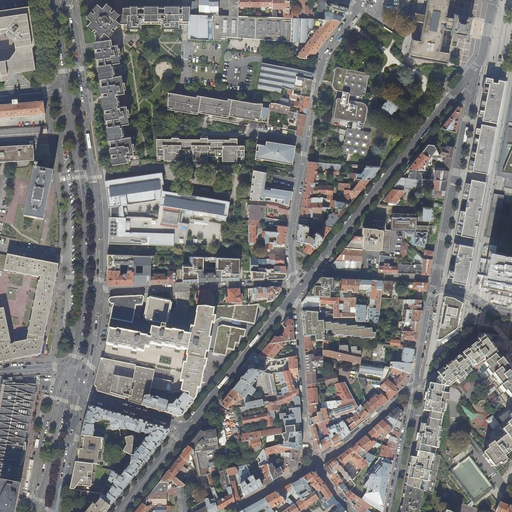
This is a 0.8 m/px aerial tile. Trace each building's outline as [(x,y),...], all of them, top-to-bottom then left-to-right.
[(15,37),(15,38),(16,51),(19,53),(31,51),(33,49),(35,46),(28,0),(0,0),(0,80),(9,79),(14,73),(13,62),(10,59),(0,60),(0,33),(7,32),(8,31),(10,31),(15,35),(15,37)] [(213,15),(218,15),(218,0),(199,0),(199,2),(199,15),(196,15),(189,15),(189,24),(188,38),(213,40),(213,15)] [(229,0),(229,16),(218,15),(213,15),(213,40),(227,40),(227,36),(241,38),(306,43),(319,26),(318,25),(318,19),(283,18),(279,18),(272,17),(271,17),(251,17),(250,17),(248,17),(238,16),(239,6),(238,0),(229,0)] [(275,8),(283,8),(283,0),(272,0),(272,6),(272,14),(272,17),(279,18),(279,16),(277,16),(277,12),(275,10),(275,8)] [(299,0),(299,1),(299,13),(292,13),(292,15),(289,15),(289,0),(283,0),(283,8),(283,18),(318,19),(318,13),(315,13),(315,12),(305,11),(305,6),(305,0),(299,0)] [(325,13),(327,0),(318,0),(318,19),(325,19),(325,13)] [(416,21),(419,21),(424,22),(421,39),(417,38),(417,39),(415,38),(415,40),(412,39),(409,56),(447,63),(449,52),(439,51),(443,28),(451,29),(451,34),(468,37),(471,17),(454,14),(454,18),(445,16),(448,0),(418,0),(416,13),(415,13),(414,21),(416,21)] [(110,10),(112,7),(107,3),(103,8),(98,3),(93,8),(96,11),(94,13),(91,11),(87,16),(92,20),(87,25),(92,30),(95,27),(97,29),(95,32),(100,37),(104,31),(109,36),(114,31),(111,29),(113,26),(116,29),(120,23),(115,19),(120,14),(114,9),(112,12),(110,10)] [(185,24),(189,24),(189,15),(190,8),(186,8),(123,8),(123,28),(130,29),(130,30),(137,30),(137,29),(141,29),(141,24),(161,24),(161,29),(165,29),(165,30),(172,30),(172,29),(182,29),(183,24),(185,24)] [(337,24),(339,21),(336,19),(325,19),(318,19),(318,25),(319,26),(306,43),(300,51),(299,51),(298,52),(299,52),(296,56),(300,57),(303,58),(306,58),(306,56),(310,53),(316,54),(317,50),(335,28),(337,24)] [(99,66),(113,63),(119,62),(118,55),(120,55),(119,48),(117,48),(117,45),(112,45),(96,48),(99,66)] [(19,53),(16,51),(17,51),(10,59),(13,62),(14,73),(22,71),(34,57),(33,49),(31,51),(19,53)] [(34,57),(22,71),(36,69),(34,57)] [(302,70),(262,62),(257,88),(281,93),(282,87),(293,90),(296,76),(300,77),(303,77),(313,80),(314,74),(302,70)] [(101,79),(115,76),(113,63),(99,66),(100,77),(101,79)] [(362,99),(362,96),(363,95),(364,95),(365,94),(366,93),(369,73),(340,68),(340,67),(337,67),(336,67),(335,69),(332,84),(332,86),(333,88),(334,89),(335,90),(337,91),(339,91),(341,92),(342,92),(341,98),(338,98),(337,98),(336,98),(336,99),(335,102),(336,102),(333,118),(353,121),(352,129),(347,129),(343,152),(366,156),(371,133),(357,130),(358,130),(360,130),(361,127),(357,127),(358,121),(360,121),(360,122),(360,123),(363,123),(364,123),(365,122),(367,109),(367,106),(366,105),(365,104),(363,103),(361,102),(362,100),(362,99)] [(121,75),(101,79),(103,96),(117,94),(124,93),(123,89),(125,89),(124,82),(122,83),(121,75)] [(296,76),(293,90),(293,94),(301,95),(310,97),(313,80),(303,77),(302,82),(301,82),(301,83),(302,83),(304,84),(304,82),(305,82),(304,84),(303,92),(298,91),(298,90),(298,89),(299,81),(300,77),(296,76)] [(493,78),(486,77),(482,95),(487,96),(486,101),(482,100),(479,115),(483,115),(482,120),(497,123),(505,81),(498,79),(498,83),(492,82),(493,78)] [(268,122),(270,108),(262,107),(262,104),(255,102),(248,102),(234,100),(234,102),(203,97),(203,98),(168,92),(167,106),(167,107),(170,107),(170,109),(174,110),(175,108),(178,109),(183,110),(183,112),(198,114),(198,112),(205,113),(206,111),(209,112),(214,113),(214,115),(228,117),(229,115),(236,117),(236,115),(240,115),(246,116),(245,118),(268,122)] [(103,96),(105,109),(119,107),(117,94),(103,96)] [(287,99),(280,97),(279,103),(291,106),(291,105),(293,105),(298,106),(308,108),(310,97),(301,95),(300,100),(299,100),(299,101),(298,101),(292,100),(288,99),(287,99)] [(511,97),(507,122),(497,175),(505,177),(504,186),(511,187),(511,97)] [(380,109),(391,117),(399,106),(388,98),(380,109)] [(294,117),(295,112),(289,111),(290,107),(291,106),(279,103),(275,102),(273,103),(270,102),(270,108),(268,122),(267,125),(271,126),(274,110),(288,113),(287,117),(294,118),(294,117)] [(0,118),(45,115),(43,103),(35,104),(35,103),(18,104),(13,105),(0,105),(0,118)] [(119,107),(105,109),(112,157),(128,155),(133,154),(132,151),(134,150),(133,143),(129,144),(128,136),(123,137),(122,124),(126,124),(125,116),(129,116),(128,109),(126,109),(126,106),(119,107)] [(308,110),(308,108),(298,106),(297,109),(296,112),(298,113),(307,115),(308,110)] [(458,106),(441,128),(457,132),(459,122),(461,108),(458,106)] [(297,131),(296,130),(295,134),(297,135),(302,136),(304,127),(305,127),(307,115),(298,113),(297,118),(296,125),(298,126),(297,131)] [(472,170),(487,173),(496,127),(481,124),(480,128),(476,127),(473,142),(477,143),(476,151),(472,150),(468,170),(472,170)] [(47,127),(0,129),(0,135),(2,136),(48,133),(47,127)] [(33,141),(34,146),(30,146),(0,147),(0,162),(2,163),(34,161),(34,160),(37,160),(52,159),(49,139),(33,140),(33,141)] [(162,139),(156,139),(157,155),(164,155),(164,158),(178,158),(178,155),(193,156),(193,158),(208,159),(208,156),(222,156),(222,159),(237,159),(237,160),(248,161),(249,157),(251,139),(237,140),(234,140),(234,141),(230,141),(230,140),(204,139),(204,141),(201,141),(201,139),(175,139),(175,141),(171,140),(171,139),(162,139)] [(267,141),(266,141),(265,145),(256,144),(256,151),(255,158),(284,162),(289,163),(293,164),(294,158),(296,145),(293,145),(267,141)] [(432,155),(436,149),(434,145),(428,144),(421,152),(430,157),(431,157),(432,155)] [(442,148),(441,156),(443,156),(444,156),(445,156),(452,157),(454,148),(447,146),(446,148),(442,148)] [(427,165),(427,164),(428,163),(427,161),(430,157),(421,152),(409,168),(410,168),(422,169),(424,169),(425,163),(427,165)] [(113,163),(129,161),(128,155),(112,157),(113,163)] [(445,160),(443,160),(445,164),(447,166),(450,169),(451,162),(452,157),(445,156),(445,160)] [(444,167),(447,167),(447,166),(445,164),(443,160),(442,158),(431,157),(430,157),(432,158),(434,160),(440,160),(444,167)] [(49,161),(52,161),(52,159),(37,160),(44,160),(44,169),(49,170),(49,161)] [(317,173),(318,162),(317,162),(308,161),(307,172),(315,173),(317,173)] [(353,171),(352,171),(352,178),(359,178),(370,179),(380,167),(358,165),(358,169),(362,169),(364,168),(365,169),(361,174),(357,173),(357,174),(353,173),(353,171)] [(49,170),(44,169),(34,167),(24,216),(44,221),(54,171),(49,170)] [(421,179),(422,169),(410,168),(409,178),(421,179)] [(292,199),(293,193),(268,189),(268,190),(264,189),(264,187),(265,180),(266,172),(253,170),(252,174),(254,174),(254,178),(253,185),(252,185),(251,185),(251,188),(253,188),(251,199),(250,199),(250,200),(267,201),(275,202),(284,204),(285,204),(291,205),(292,199)] [(435,172),(434,180),(447,181),(448,176),(449,171),(446,171),(433,170),(433,172),(435,172)] [(175,212),(176,211),(176,210),(185,212),(184,213),(184,214),(193,215),(193,213),(194,211),(218,214),(217,217),(217,219),(226,220),(226,218),(226,216),(227,216),(227,215),(229,201),(194,195),(194,194),(193,194),(184,192),(183,193),(162,190),(162,184),(163,184),(162,172),(111,179),(105,180),(109,207),(111,207),(110,217),(109,217),(109,243),(111,243),(118,243),(149,244),(184,244),(187,227),(181,226),(157,222),(158,220),(150,219),(143,218),(128,217),(124,217),(124,215),(126,214),(127,214),(127,213),(126,208),(125,208),(125,207),(123,208),(122,205),(126,204),(156,200),(161,199),(160,205),(163,206),(162,208),(162,209),(163,210),(174,212),(175,212)] [(316,176),(317,173),(315,173),(307,172),(305,181),(314,182),(315,182),(315,181),(314,181),(314,175),(316,176)] [(423,184),(423,179),(421,179),(409,178),(402,177),(394,187),(414,188),(429,189),(446,190),(446,186),(447,181),(434,180),(434,185),(431,184),(423,184)] [(352,187),(350,187),(350,190),(361,191),(370,179),(359,178),(360,180),(354,188),(352,187)] [(456,234),(475,238),(486,182),(471,179),(470,184),(466,183),(463,197),(468,198),(465,211),(460,210),(456,234)] [(313,186),(314,182),(305,181),(303,195),(310,194),(312,194),(313,186)] [(332,200),(333,196),(333,183),(328,183),(327,186),(319,185),(319,187),(313,186),(312,194),(321,193),(328,194),(327,199),(329,199),(332,199),(332,200)] [(344,197),(344,202),(349,203),(350,197),(356,197),(361,191),(350,190),(350,187),(351,184),(339,183),(339,190),(345,190),(344,197)] [(413,195),(414,188),(394,187),(392,189),(404,190),(404,206),(410,206),(411,195),(413,195)] [(401,200),(396,205),(404,206),(404,190),(392,189),(384,199),(388,203),(395,203),(399,199),(401,200)] [(443,198),(444,198),(446,190),(429,189),(429,192),(431,192),(431,197),(441,198),(443,199),(443,198)] [(502,195),(494,193),(485,236),(496,238),(504,195),(502,195)] [(324,200),(324,198),(323,198),(323,197),(312,197),(310,198),(303,198),(301,207),(312,208),(312,207),(322,207),(323,200),(324,200)] [(0,221),(13,224),(18,202),(9,200),(6,215),(0,214),(0,221)] [(267,201),(250,200),(250,210),(260,210),(260,206),(266,207),(267,201)] [(282,212),(289,213),(291,205),(285,204),(284,204),(275,202),(267,201),(266,207),(267,207),(277,208),(277,210),(282,212)] [(157,222),(181,226),(182,222),(183,213),(184,213),(185,212),(176,210),(176,211),(175,212),(174,212),(163,210),(162,209),(162,208),(163,206),(160,205),(158,220),(157,222)] [(322,210),(326,211),(326,207),(322,207),(312,207),(312,208),(301,207),(300,215),(312,216),(312,217),(313,212),(322,213),(322,210)] [(326,221),(324,220),(322,225),(330,227),(332,227),(347,208),(335,207),(331,207),(331,211),(332,211),(333,212),(331,214),(330,213),(329,214),(328,214),(327,215),(328,216),(329,217),(326,220),(326,221)] [(432,220),(433,213),(434,212),(434,210),(434,209),(433,209),(433,208),(429,208),(423,207),(423,215),(418,215),(418,223),(430,223),(430,220),(432,220)] [(313,218),(312,217),(312,216),(300,215),(299,223),(309,226),(310,226),(310,227),(316,231),(324,237),(332,227),(330,227),(322,225),(318,224),(319,218),(313,218)] [(428,225),(416,224),(417,216),(415,216),(413,216),(392,216),(391,216),(391,229),(417,230),(417,232),(422,232),(422,230),(427,230),(428,229),(428,226),(428,225)] [(363,226),(362,237),(364,237),(363,246),(367,247),(378,248),(390,249),(391,230),(386,230),(386,227),(385,221),(385,218),(370,217),(369,226),(363,226)] [(256,226),(258,226),(258,220),(249,220),(248,226),(249,234),(249,242),(256,242),(256,235),(256,226)] [(307,234),(309,226),(299,223),(296,239),(305,241),(309,242),(316,247),(324,237),(316,231),(312,236),(310,236),(310,235),(311,235),(310,234),(310,235),(307,234)] [(265,241),(265,243),(269,243),(269,236),(277,236),(276,240),(274,240),(274,243),(285,243),(286,232),(287,227),(278,225),(277,231),(266,231),(263,231),(262,233),(262,241),(265,241)] [(424,247),(427,232),(422,232),(417,232),(416,232),(414,245),(424,247)] [(364,237),(362,237),(355,236),(345,248),(362,250),(363,246),(364,237)] [(306,249),(304,251),(310,255),(316,247),(309,242),(305,241),(303,244),(305,245),(304,246),(306,249)] [(272,254),(272,243),(269,243),(265,243),(265,247),(265,253),(263,253),(263,259),(270,259),(275,259),(275,265),(284,266),(284,259),(284,255),(284,254),(276,254),(272,254)] [(450,264),(447,277),(452,278),(451,281),(466,284),(473,246),(454,243),(452,253),(457,253),(455,265),(450,264)] [(362,250),(345,248),(336,260),(356,261),(356,271),(361,271),(362,250)] [(425,250),(423,259),(432,259),(433,256),(434,251),(425,250)] [(493,290),(511,293),(511,255),(496,252),(489,251),(484,276),(495,278),(493,290)] [(4,308),(0,308),(0,362),(41,355),(59,264),(53,263),(53,264),(7,255),(0,253),(0,268),(4,269),(41,276),(40,281),(39,281),(27,338),(27,339),(27,340),(14,343),(14,344),(10,344),(10,343),(12,343),(4,308)] [(203,269),(214,269),(221,269),(223,269),(248,270),(268,271),(286,272),(285,266),(284,266),(275,265),(275,259),(270,259),(263,259),(263,253),(262,253),(259,253),(249,258),(245,258),(242,258),(200,256),(199,256),(198,262),(198,268),(203,269)] [(150,283),(151,280),(151,276),(151,268),(151,264),(151,262),(151,256),(150,256),(134,255),(131,255),(131,254),(129,254),(109,254),(108,254),(108,262),(108,269),(116,269),(116,270),(120,270),(120,264),(120,262),(128,262),(130,262),(133,263),(139,263),(139,264),(143,264),(143,268),(143,272),(136,272),(134,272),(134,267),(132,267),(132,265),(130,265),(129,265),(129,266),(128,266),(128,267),(128,270),(133,270),(133,284),(139,284),(143,284),(150,283)] [(387,258),(387,256),(380,255),(378,272),(397,273),(398,266),(389,266),(389,263),(386,263),(387,258)] [(422,265),(418,265),(414,265),(398,264),(398,266),(397,273),(429,274),(431,266),(432,259),(423,259),(423,260),(422,265)] [(356,261),(336,260),(331,266),(333,270),(356,271),(356,261)] [(120,262),(120,264),(130,264),(130,265),(132,265),(132,267),(134,267),(134,272),(136,272),(136,264),(139,264),(139,263),(133,263),(130,262),(128,262),(120,262)] [(203,271),(203,269),(198,268),(198,282),(221,281),(221,280),(221,269),(214,269),(214,270),(216,270),(216,274),(214,274),(214,273),(207,273),(205,275),(203,273),(203,272),(204,272),(203,271)] [(120,274),(120,270),(116,270),(116,269),(108,269),(107,282),(110,285),(133,284),(133,270),(128,270),(128,273),(124,273),(123,274),(120,274)] [(248,273),(248,270),(223,269),(223,280),(221,280),(221,281),(242,280),(284,278),(286,275),(286,272),(268,271),(268,273),(248,273)] [(154,276),(151,276),(151,280),(150,283),(159,283),(159,273),(154,274),(154,276)] [(164,273),(159,273),(159,283),(168,283),(168,276),(164,276),(164,273)] [(321,291),(311,291),(307,297),(320,297),(341,297),(342,279),(321,278),(321,291)] [(352,293),(357,293),(358,290),(360,280),(342,279),(341,297),(356,297),(357,295),(343,295),(343,292),(347,292),(347,290),(352,291),(352,293)] [(367,296),(370,296),(372,281),(360,280),(358,290),(367,290),(367,292),(368,292),(368,293),(367,296)] [(367,306),(356,305),(355,308),(356,317),(356,322),(367,322),(378,323),(379,321),(379,317),(381,298),(383,281),(372,281),(370,296),(370,302),(367,306)] [(383,291),(392,292),(393,282),(384,281),(383,291)] [(413,289),(426,292),(427,284),(414,283),(413,289)] [(6,288),(5,299),(16,300),(17,289),(6,288)] [(267,299),(267,302),(273,301),(281,291),(279,288),(253,289),(253,299),(267,299)] [(240,297),(240,289),(234,290),(234,302),(243,302),(242,297),(240,297)] [(211,298),(210,290),(205,291),(205,303),(213,303),(213,298),(211,298)] [(226,303),(234,302),(234,290),(228,290),(228,298),(226,298),(226,303)] [(197,304),(205,303),(205,291),(199,291),(199,299),(197,299),(197,304)] [(113,304),(109,328),(116,330),(116,329),(128,331),(132,313),(135,301),(136,296),(115,297),(113,304)] [(170,302),(149,297),(144,319),(165,324),(170,302)] [(313,307),(320,306),(321,306),(320,304),(320,297),(307,297),(302,303),(302,307),(313,307)] [(341,297),(320,297),(320,304),(334,304),(333,312),(319,310),(319,312),(333,314),(333,318),(356,317),(355,308),(356,305),(357,297),(356,297),(341,297)] [(444,298),(434,340),(440,342),(456,330),(461,301),(444,298)] [(420,311),(421,301),(411,300),(410,300),(404,300),(404,307),(403,307),(403,310),(420,311)] [(144,303),(135,301),(132,313),(141,315),(144,303)] [(221,317),(254,324),(255,324),(259,304),(254,305),(249,305),(234,305),(220,306),(214,306),(214,308),(211,323),(212,323),(220,318),(221,317)] [(211,323),(214,308),(214,306),(205,307),(198,307),(194,327),(192,326),(191,334),(188,349),(190,349),(189,352),(204,355),(211,323)] [(422,311),(420,311),(403,310),(402,322),(406,322),(411,322),(420,323),(421,317),(422,311)] [(313,311),(302,311),(303,317),(304,336),(312,336),(312,337),(313,337),(314,341),(316,341),(323,341),(325,341),(324,330),(332,330),(332,335),(339,334),(340,336),(350,335),(350,337),(358,337),(358,338),(373,337),(375,339),(376,332),(372,332),(372,327),(371,327),(365,328),(365,326),(357,327),(357,325),(346,326),(346,324),(339,324),(339,323),(331,323),(331,321),(324,322),(324,320),(318,321),(318,316),(318,312),(313,311)] [(139,327),(141,315),(132,313),(128,331),(116,329),(116,330),(109,328),(106,344),(113,345),(113,346),(117,347),(117,346),(132,349),(132,350),(136,351),(136,350),(143,352),(145,346),(146,338),(147,337),(146,337),(146,336),(143,335),(144,328),(139,327)] [(276,337),(275,336),(269,344),(290,341),(294,341),(294,340),(293,321),(288,320),(283,327),(284,327),(284,332),(280,337),(276,337)] [(399,322),(398,332),(403,332),(418,332),(419,328),(420,323),(411,322),(411,325),(411,329),(406,329),(406,325),(406,322),(402,322),(399,322)] [(150,341),(162,343),(165,329),(165,328),(166,324),(161,323),(160,328),(153,327),(151,338),(150,339),(150,341)] [(227,349),(234,350),(235,343),(239,344),(241,337),(244,337),(246,329),(222,325),(219,327),(213,353),(224,356),(226,349),(227,349)] [(172,331),(165,329),(162,343),(168,345),(172,331)] [(168,345),(180,347),(183,333),(172,331),(168,345)] [(402,339),(416,341),(418,332),(403,332),(402,339)] [(191,334),(183,333),(180,347),(188,349),(191,334)] [(491,345),(484,336),(482,337),(475,342),(477,344),(474,346),(473,344),(467,349),(468,350),(451,363),(453,365),(451,366),(449,364),(446,367),(448,369),(445,371),(444,369),(440,371),(440,372),(438,373),(440,375),(437,377),(436,384),(449,386),(449,385),(456,380),(458,382),(467,375),(465,373),(470,369),(469,368),(472,366),(474,367),(479,364),(484,359),(485,361),(486,362),(494,355),(497,358),(494,354),(497,352),(496,352),(497,351),(495,349),(494,349),(494,348),(492,345),(491,345)] [(281,348),(290,347),(290,341),(269,344),(259,357),(274,359),(274,357),(281,348)] [(340,347),(338,353),(348,355),(361,358),(361,348),(357,348),(357,346),(351,347),(351,353),(348,352),(348,344),(346,344),(346,343),(339,343),(340,347)] [(374,356),(384,356),(385,345),(374,345),(374,356)] [(396,362),(395,362),(400,363),(412,363),(413,356),(414,350),(401,347),(400,347),(398,347),(398,350),(397,352),(402,353),(403,353),(402,356),(397,355),(396,359),(394,358),(393,361),(396,362)] [(197,363),(202,364),(204,355),(189,352),(190,349),(188,349),(186,355),(188,355),(186,361),(187,361),(197,363)] [(323,356),(360,364),(361,358),(348,355),(338,353),(329,351),(323,351),(323,354),(317,355),(305,355),(308,385),(316,384),(322,383),(325,382),(326,386),(345,382),(344,379),(337,380),(335,372),(323,375),(324,378),(316,379),(315,373),(315,367),(323,366),(323,356)] [(510,369),(501,358),(500,359),(499,359),(499,360),(497,358),(494,355),(486,362),(484,363),(488,369),(486,370),(490,376),(489,377),(493,383),(495,382),(499,387),(497,389),(502,394),(500,396),(510,409),(499,417),(503,423),(499,426),(504,432),(495,438),(494,436),(485,442),(489,448),(483,452),(496,469),(502,465),(503,467),(509,463),(504,457),(511,450),(511,367),(511,368),(510,369)] [(298,368),(297,356),(291,357),(278,359),(274,359),(259,357),(249,369),(273,375),(273,373),(279,373),(283,372),(289,371),(289,369),(292,369),(298,368)] [(97,391),(106,394),(107,391),(110,392),(109,393),(120,396),(119,398),(124,399),(125,398),(127,398),(129,399),(129,401),(142,405),(144,396),(150,395),(151,388),(172,392),(173,393),(177,392),(181,392),(184,378),(183,378),(185,373),(176,371),(175,372),(173,383),(171,382),(172,381),(153,378),(155,370),(136,366),(136,365),(104,358),(101,358),(94,384),(95,384),(95,386),(96,387),(96,389),(97,391)] [(192,400),(194,399),(195,395),(196,395),(197,388),(198,384),(199,384),(199,382),(199,379),(202,367),(197,366),(197,363),(187,361),(185,372),(176,370),(176,371),(185,373),(183,378),(184,378),(181,392),(182,392),(189,393),(188,396),(192,400)] [(394,366),(394,368),(410,375),(411,370),(412,363),(400,363),(399,366),(396,366),(396,367),(394,366)] [(382,391),(381,390),(379,389),(378,390),(379,392),(381,394),(388,401),(391,398),(398,392),(408,383),(409,380),(410,375),(394,368),(392,367),(391,371),(401,375),(397,380),(395,378),(389,375),(388,379),(387,379),(385,382),(380,388),(383,390),(382,391)] [(265,375),(269,396),(277,395),(275,385),(273,375),(249,369),(241,380),(250,386),(252,387),(255,382),(256,382),(261,375),(262,375),(262,376),(263,376),(264,375),(265,375)] [(290,374),(292,373),(293,373),(292,369),(289,369),(289,371),(283,372),(284,374),(285,382),(287,386),(288,391),(289,393),(291,392),(293,398),(298,396),(298,393),(298,387),(294,388),(292,380),(291,380),(290,374)] [(362,388),(372,385),(371,384),(372,380),(358,377),(362,392),(363,391),(362,388)] [(246,407),(243,407),(240,408),(241,412),(246,411),(246,410),(268,405),(268,403),(268,401),(263,402),(263,400),(250,402),(250,399),(247,397),(249,394),(252,396),(256,390),(252,387),(250,386),(241,380),(239,382),(235,387),(233,389),(244,398),(245,397),(246,398),(244,399),(246,407)] [(14,386),(14,383),(14,382),(2,382),(0,391),(0,474),(5,475),(18,477),(35,391),(34,391),(14,386)] [(337,394),(341,401),(353,399),(345,382),(326,386),(325,382),(322,383),(323,387),(325,387),(326,389),(335,387),(338,393),(337,394)] [(426,394),(426,395),(446,399),(446,398),(449,386),(436,384),(429,382),(426,394)] [(335,387),(326,389),(325,387),(323,387),(322,383),(316,384),(317,403),(321,403),(334,401),(334,398),(338,398),(338,401),(341,401),(337,394),(338,393),(335,387)] [(317,403),(316,384),(308,385),(308,389),(307,389),(308,393),(308,394),(308,405),(317,403)] [(241,400),(243,407),(246,407),(244,399),(246,398),(245,397),(244,398),(233,389),(233,390),(228,395),(221,404),(228,410),(232,409),(232,407),(233,405),(234,405),(235,405),(236,404),(238,405),(240,402),(239,401),(239,400),(241,400)] [(173,405),(167,405),(165,412),(179,416),(182,415),(194,401),(192,400),(188,396),(182,392),(181,392),(177,392),(181,396),(178,400),(177,400),(175,402),(173,405)] [(282,396),(277,396),(278,401),(268,403),(268,405),(268,411),(269,411),(273,411),(274,411),(279,411),(279,405),(289,402),(290,402),(291,401),(293,400),(293,398),(291,392),(289,393),(284,396),(282,396)] [(374,396),(367,402),(367,403),(376,411),(388,401),(381,394),(378,396),(377,394),(376,395),(375,394),(373,395),(374,396)] [(150,397),(150,395),(144,396),(142,405),(165,412),(167,405),(167,401),(159,399),(159,398),(158,398),(158,397),(157,397),(156,397),(155,397),(154,397),(152,397),(151,397),(150,397)] [(426,395),(428,396),(428,399),(425,399),(418,434),(421,434),(420,437),(418,437),(415,451),(413,450),(406,485),(422,490),(433,494),(440,456),(435,455),(446,399),(426,395)] [(284,420),(285,426),(293,426),(293,423),(300,422),(300,423),(301,423),(301,412),(299,398),(298,398),(298,396),(293,398),(293,400),(295,403),(295,405),(294,405),(294,408),(289,409),(290,414),(280,415),(280,419),(283,420),(284,420)] [(358,408),(353,399),(341,401),(338,401),(336,401),(337,408),(322,409),(320,409),(317,410),(316,410),(317,416),(310,418),(310,419),(311,425),(324,421),(340,416),(349,413),(352,412),(355,410),(358,408)] [(320,408),(320,409),(322,409),(337,408),(336,401),(334,401),(321,403),(317,403),(308,405),(309,419),(310,419),(310,418),(317,416),(316,410),(317,410),(316,406),(319,406),(320,408)] [(362,405),(361,404),(358,408),(355,410),(352,412),(354,415),(351,417),(348,419),(347,418),(346,418),(347,419),(343,421),(350,432),(376,411),(367,403),(364,405),(364,404),(363,404),(362,405)] [(103,419),(106,420),(109,411),(92,406),(89,408),(84,424),(94,425),(94,424),(96,422),(96,421),(97,422),(102,420),(103,419)] [(398,420),(402,413),(397,408),(388,416),(400,423),(401,421),(398,420)] [(130,430),(135,431),(138,420),(109,411),(106,420),(109,421),(110,421),(110,423),(117,422),(119,423),(120,429),(124,429),(125,429),(125,428),(127,429),(127,430),(130,431),(130,430)] [(269,413),(242,419),(243,425),(250,423),(258,422),(265,420),(266,427),(274,426),(274,418),(275,418),(274,411),(273,411),(269,411),(268,411),(269,413)] [(348,419),(351,417),(349,413),(340,416),(343,421),(347,419),(346,418),(347,418),(348,419)] [(328,428),(330,433),(329,434),(333,444),(341,440),(350,432),(343,421),(340,416),(324,421),(327,429),(328,428)] [(398,428),(399,429),(400,423),(388,416),(383,421),(392,429),(395,431),(398,433),(399,430),(396,429),(397,427),(398,428)] [(201,430),(193,440),(201,452),(205,452),(207,451),(210,451),(211,451),(213,451),(214,452),(215,453),(216,454),(216,455),(217,455),(217,456),(217,457),(216,458),(216,459),(215,460),(214,461),(213,462),(210,463),(211,467),(215,466),(216,465),(217,464),(218,463),(219,463),(220,460),(220,459),(220,457),(220,453),(218,445),(216,429),(213,418),(208,421),(206,427),(201,430)] [(145,432),(145,434),(149,433),(159,431),(165,436),(169,432),(168,429),(138,420),(135,431),(139,433),(140,433),(140,432),(143,432),(145,432)] [(327,429),(324,421),(311,425),(310,425),(316,450),(320,452),(333,444),(329,434),(330,433),(328,428),(327,429)] [(389,433),(392,429),(383,421),(378,425),(387,434),(397,439),(398,433),(395,431),(392,435),(389,433)] [(284,439),(283,442),(284,442),(288,443),(289,433),(294,433),(301,432),(300,423),(300,422),(293,423),(293,426),(285,426),(285,428),(285,433),(282,434),(282,435),(283,439),(284,439)] [(93,429),(94,425),(84,424),(81,435),(93,436),(93,433),(93,432),(94,433),(94,430),(93,429)] [(389,440),(388,442),(396,445),(397,442),(397,439),(387,434),(378,425),(370,432),(376,438),(379,439),(382,440),(383,441),(385,437),(389,440)] [(241,435),(242,442),(245,442),(244,441),(262,437),(282,434),(285,433),(285,428),(246,434),(245,429),(244,429),(240,429),(241,435)] [(146,437),(140,445),(151,454),(165,436),(159,431),(149,433),(150,435),(148,438),(147,438),(147,437),(146,437)] [(288,443),(284,442),(283,445),(280,445),(280,446),(292,448),(301,450),(301,447),(301,436),(301,432),(294,433),(289,433),(288,443)] [(374,440),(376,438),(370,432),(365,436),(371,443),(373,441),(375,442),(375,441),(374,440)] [(100,438),(89,436),(81,436),(81,438),(79,449),(77,462),(83,462),(93,464),(95,451),(98,452),(100,438)] [(133,436),(125,438),(126,444),(127,444),(127,445),(126,446),(123,451),(131,455),(133,439),(133,436)] [(377,448),(381,444),(380,444),(375,442),(373,441),(371,443),(365,436),(355,445),(367,452),(372,447),(373,449),(375,447),(377,448)] [(254,448),(254,450),(260,449),(259,446),(262,446),(260,438),(251,441),(252,448),(254,448)] [(188,446),(193,450),(194,452),(196,452),(200,452),(201,452),(193,440),(189,445),(188,446)] [(388,443),(386,447),(395,450),(395,448),(396,445),(388,442),(388,443)] [(392,454),(394,454),(395,450),(386,447),(383,445),(381,444),(377,448),(378,449),(374,455),(375,456),(379,458),(391,461),(392,454)] [(125,469),(124,471),(124,472),(132,478),(151,454),(140,445),(138,448),(137,448),(136,448),(136,449),(135,449),(135,450),(134,451),(134,452),(135,452),(136,452),(133,455),(131,455),(130,464),(129,464),(130,465),(127,469),(126,469),(125,469)] [(284,465),(281,467),(283,474),(289,470),(288,466),(291,452),(292,448),(280,446),(280,445),(269,448),(266,448),(265,449),(266,453),(266,455),(278,452),(286,453),(284,465)] [(367,458),(365,461),(368,463),(370,464),(375,456),(374,455),(367,452),(355,445),(350,449),(362,459),(364,456),(367,458)] [(190,460),(192,460),(191,456),(194,455),(194,452),(193,450),(188,446),(180,456),(186,461),(189,464),(189,463),(188,462),(190,460)] [(297,466),(300,453),(301,450),(292,448),(291,452),(288,466),(289,470),(297,466)] [(362,467),(363,468),(364,467),(368,463),(365,461),(362,459),(350,449),(334,459),(350,478),(352,480),(356,477),(345,465),(348,462),(350,464),(351,462),(349,461),(350,460),(358,467),(360,468),(362,465),(363,466),(362,467)] [(248,470),(247,465),(234,467),(238,471),(240,484),(244,482),(248,479),(251,477),(253,476),(255,481),(259,480),(262,486),(273,480),(270,474),(267,461),(266,455),(266,453),(264,453),(265,458),(261,459),(261,462),(260,462),(259,463),(262,471),(264,477),(260,479),(258,473),(250,475),(249,470),(248,470)] [(182,466),(186,461),(180,456),(168,471),(180,481),(185,476),(183,474),(187,470),(182,466)] [(273,480),(283,474),(281,467),(275,458),(267,461),(270,474),(273,480)] [(391,461),(379,458),(378,460),(367,474),(370,477),(369,480),(364,486),(368,489),(367,491),(362,499),(364,501),(371,505),(382,511),(393,462),(391,461)] [(348,478),(349,479),(350,478),(334,459),(326,463),(332,473),(338,469),(346,479),(348,478)] [(90,487),(93,466),(84,464),(84,463),(83,463),(77,463),(76,466),(74,466),(71,485),(77,486),(77,485),(90,487)] [(346,495),(349,492),(343,483),(338,475),(337,475),(334,475),(332,473),(326,463),(325,464),(324,468),(346,495)] [(211,467),(210,467),(211,473),(209,474),(207,474),(214,498),(218,511),(227,506),(235,502),(230,482),(229,475),(227,469),(223,464),(211,467)] [(113,471),(113,467),(110,468),(109,476),(108,480),(110,482),(108,485),(107,486),(110,488),(111,489),(105,496),(104,495),(102,493),(101,494),(100,497),(110,506),(132,478),(124,472),(120,476),(119,476),(113,471)] [(239,485),(240,484),(238,471),(234,467),(227,469),(229,475),(237,473),(237,478),(239,485)] [(177,485),(177,487),(185,486),(180,481),(168,471),(161,480),(165,482),(166,481),(167,481),(168,479),(170,481),(171,480),(172,479),(173,480),(173,482),(177,485)] [(306,498),(303,499),(308,506),(318,498),(314,492),(312,488),(314,487),(316,490),(325,485),(316,473),(311,472),(303,477),(307,483),(311,489),(308,491),(309,493),(304,495),(306,498)] [(247,486),(244,482),(240,484),(244,496),(262,486),(259,480),(255,481),(253,476),(251,477),(248,479),(250,483),(248,485),(247,486)] [(299,479),(308,491),(311,489),(307,483),(303,477),(299,479)] [(303,493),(304,496),(304,495),(309,493),(308,491),(299,479),(290,484),(296,493),(299,497),(300,496),(298,493),(302,491),(303,493)] [(0,511),(14,511),(17,500),(20,483),(1,480),(0,485),(0,511)] [(235,481),(230,482),(235,502),(241,498),(239,495),(238,495),(235,481)] [(152,506),(155,506),(167,506),(166,511),(188,511),(188,510),(185,486),(177,487),(175,488),(173,488),(171,489),(168,490),(168,484),(168,483),(159,483),(147,498),(146,506),(152,506)] [(290,484),(275,492),(286,500),(292,505),(292,506),(294,504),(300,511),(302,510),(308,506),(303,499),(302,500),(300,498),(299,497),(296,493),(290,484)] [(325,484),(325,485),(316,490),(314,492),(318,498),(322,504),(328,500),(333,495),(325,484)] [(421,497),(422,490),(406,485),(403,503),(400,511),(417,511),(418,510),(420,511),(423,497),(421,497)] [(93,503),(85,511),(105,511),(110,506),(100,497),(101,494),(81,491),(80,500),(92,502),(93,503)] [(359,501),(354,506),(357,510),(364,501),(362,499),(361,499),(356,496),(350,491),(349,492),(346,495),(352,503),(353,502),(352,501),(354,498),(359,501)] [(299,511),(300,511),(294,504),(292,506),(292,505),(288,508),(286,506),(284,508),(286,509),(282,511),(278,511),(277,511),(275,511),(272,508),(281,503),(282,505),(283,504),(282,502),(286,500),(275,492),(264,498),(271,509),(273,511),(299,511)] [(322,504),(326,509),(334,504),(333,502),(336,499),(333,495),(328,500),(322,504)] [(147,511),(152,506),(146,506),(147,498),(135,511),(147,511)] [(207,500),(206,501),(207,506),(208,511),(216,511),(218,511),(214,498),(210,500),(207,500)] [(273,511),(271,509),(264,498),(251,505),(255,511),(256,511),(263,508),(265,510),(263,511),(273,511)] [(198,511),(196,511),(208,511),(207,506),(206,501),(205,500),(195,506),(196,510),(197,510),(198,511)] [(370,511),(367,510),(371,505),(364,501),(357,510),(358,511),(370,511)] [(511,511),(511,506),(509,505),(509,506),(500,502),(498,507),(494,511),(511,511)]
